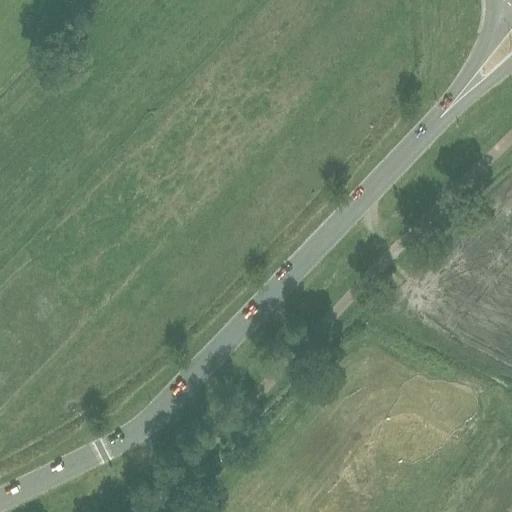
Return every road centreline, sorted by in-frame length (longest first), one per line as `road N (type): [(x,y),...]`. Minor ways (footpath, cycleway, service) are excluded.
road 1 (tertiary): [(437,122),(138,430),(0,499)]
road 2 (tertiary): [(511,17),(437,122)]
